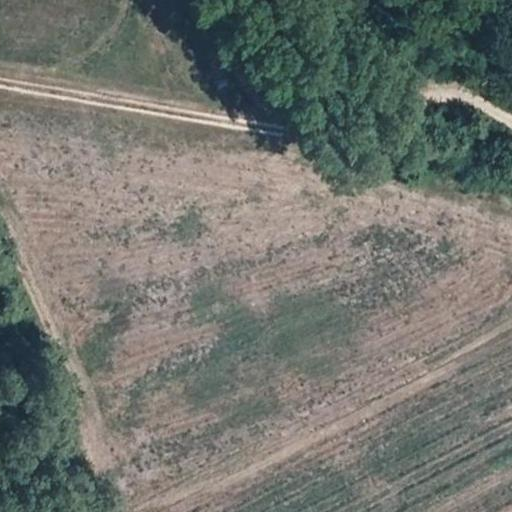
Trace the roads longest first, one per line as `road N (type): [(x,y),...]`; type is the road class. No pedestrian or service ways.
road 1 (track): [(0,87),(356,132),(443,93),(511,129)]
road 2 (track): [(346,0),(443,93)]
